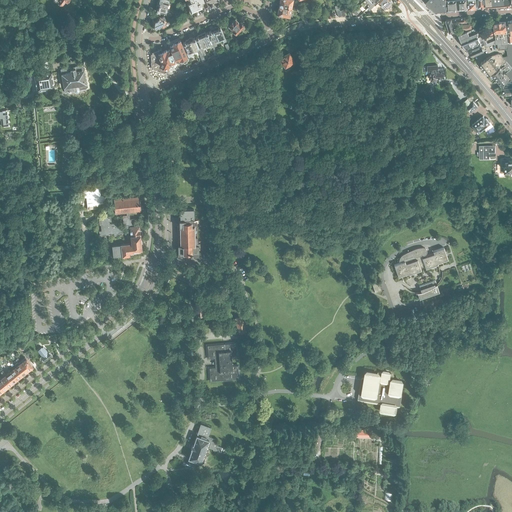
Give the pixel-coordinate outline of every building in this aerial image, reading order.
[(188,0),(189,1),(187,2),(191,11),(202,7),(201,4),(203,3),(204,6),(210,3),(210,4),(211,4),(212,4),(212,3),(212,2),(217,0),(188,0)] [(374,0),(370,5),(367,8),(369,10),(378,1),(381,4),(380,6),(383,8),(384,7),(385,8),(386,7),(387,6),(388,8),(389,8),(391,6),(391,4),(390,3),(391,2),(390,2),(392,1),(391,0),(374,0)] [(424,0),(424,1),(435,11),(445,10),(446,10),(447,10),(445,0),(424,0)] [(445,0),(447,10),(456,9),(455,0),(445,0)] [(455,0),(456,9),(467,8),(466,0),(455,0)] [(467,0),(469,8),(476,8),(475,0),(467,0)] [(475,0),(476,8),(478,7),(480,7),(481,8),(484,8),(485,7),(485,6),(484,0),(475,0)] [(170,8),(157,4),(156,8),(157,8),(156,11),(166,13),(167,11),(169,12),(170,8)] [(279,5),(277,15),(277,16),(278,16),(278,17),(281,17),(282,16),(282,15),(283,15),(289,16),(290,11),(291,7),(279,5)] [(165,23),(168,22),(164,15),(161,17),(160,16),(161,14),(158,13),(157,17),(158,18),(154,19),(153,19),(152,23),(153,23),(154,24),(153,25),(153,27),(154,29),(155,29),(161,26),(162,28),(166,25),(165,23)] [(446,20),(449,32),(455,31),(454,27),(457,27),(457,26),(459,25),(458,23),(467,22),(466,17),(463,18),(457,18),(446,20)] [(240,29),(244,25),(239,20),(238,20),(235,18),(233,20),(231,19),(230,21),(228,19),(225,22),(232,29),(232,30),(238,35),(242,31),(240,29)] [(463,29),(457,31),(459,35),(465,33),(476,29),(476,28),(472,29),(472,24),(462,25),(463,29)] [(214,28),(220,42),(226,39),(220,26),(218,27),(216,27),(214,28)] [(214,44),(220,42),(214,28),(211,29),(211,30),(209,31),(214,44)] [(465,33),(459,35),(461,39),(474,34),(478,33),(476,29),(465,33)] [(201,33),(207,47),(213,45),(207,32),(205,33),(205,32),(201,33)] [(201,50),(207,47),(201,33),(197,35),(198,36),(196,37),(201,50)] [(474,34),(461,39),(463,44),(476,39),(481,37),(480,36),(478,37),(477,35),(478,34),(478,33),(474,34)] [(188,39),(195,53),(200,51),(195,37),(193,38),(191,37),(188,39)] [(476,39),(463,44),(466,47),(479,43),(479,42),(484,40),(484,39),(482,40),(481,37),(476,39)] [(189,56),(195,53),(188,39),(186,40),(185,41),(183,42),(189,56)] [(153,54),(151,54),(151,67),(153,67),(152,68),(165,73),(165,72),(166,73),(167,69),(173,67),(172,63),(180,59),(181,63),(183,62),(184,63),(187,62),(187,61),(189,60),(180,40),(178,41),(178,40),(174,41),(175,43),(173,43),(173,45),(170,46),(172,51),(170,52),(169,49),(166,51),(166,50),(162,52),(161,49),(152,52),(153,54)] [(479,43),(466,47),(469,51),(482,47),(482,46),(486,44),(487,44),(487,43),(486,41),(484,41),(484,40),(479,42),(479,43)] [(498,45),(498,50),(504,49),(505,49),(506,49),(506,50),(507,50),(507,51),(507,55),(507,56),(503,57),(506,61),(511,68),(511,45),(507,44),(501,45),(498,45)] [(482,47),(469,51),(472,56),(484,51),(482,47)] [(290,68),(288,65),(294,62),(289,52),(284,55),(283,53),(277,57),(279,61),(281,65),(283,64),(287,70),(290,68)] [(490,56),(480,63),(483,66),(485,70),(487,72),(489,74),(491,73),(506,61),(503,57),(500,53),(497,53),(495,54),(490,56)] [(506,61),(491,73),(497,80),(511,68),(506,61)] [(81,89),(81,90),(84,89),(86,88),(87,88),(87,87),(88,87),(87,84),(86,84),(86,83),(85,83),(83,71),(84,70),(84,69),(85,69),(84,66),(83,66),(83,65),(82,65),(61,69),(65,92),(74,90),(74,92),(76,93),(78,93),(79,91),(79,89),(81,89)] [(427,66),(422,66),(423,71),(426,71),(426,72),(428,72),(430,72),(431,81),(437,80),(437,79),(444,78),(444,71),(443,71),(443,68),(437,69),(437,65),(427,65),(427,66)] [(511,68),(497,80),(498,82),(501,85),(502,86),(511,85),(511,68)] [(37,91),(54,88),(52,72),(34,75),(35,81),(37,91)] [(511,86),(510,87),(503,87),(503,88),(503,94),(511,94),(511,86)] [(463,109),(467,106),(469,104),(471,103),(468,98),(460,104),(463,109)] [(473,101),(467,107),(471,112),(478,107),(473,101)] [(5,110),(0,110),(0,116),(1,117),(2,126),(8,126),(7,112),(6,112),(5,110)] [(473,124),(472,124),(475,128),(477,130),(476,131),(477,131),(477,130),(477,131),(477,132),(478,131),(478,132),(479,131),(479,132),(483,129),(483,128),(485,126),(490,123),(489,122),(490,121),(488,118),(487,119),(486,118),(485,118),(485,117),(484,116),(483,115),(483,116),(482,116),(481,117),(480,118),(479,118),(478,119),(478,120),(477,120),(476,121),(475,122),(473,123),(473,124)] [(495,145),(479,145),(479,159),(489,159),(489,157),(491,157),(490,153),(495,153),(495,152),(495,145)] [(511,160),(511,159),(502,160),(502,163),(500,164),(500,172),(511,172),(511,160)] [(97,208),(97,206),(107,204),(105,195),(101,195),(100,186),(78,188),(79,198),(86,197),(87,209),(97,208)] [(127,213),(129,213),(141,211),(140,197),(114,199),(115,214),(127,213)] [(200,254),(200,243),(198,243),(198,238),(195,238),(194,209),(180,209),(180,220),(179,220),(179,225),(178,225),(178,226),(177,227),(178,250),(177,250),(177,256),(184,256),(184,255),(186,255),(186,256),(198,256),(199,256),(199,255),(200,255),(200,254)] [(100,217),(99,218),(100,225),(101,225),(102,231),(99,231),(99,235),(101,234),(102,235),(102,237),(106,236),(106,234),(108,234),(108,235),(112,234),(112,233),(114,233),(114,235),(118,235),(118,234),(125,233),(124,228),(130,228),(131,237),(140,237),(140,234),(141,234),(142,233),(142,231),(141,230),(140,230),(139,226),(132,226),(132,222),(134,222),(134,219),(130,219),(129,213),(127,213),(127,215),(123,215),(124,225),(125,225),(125,226),(117,227),(116,222),(113,223),(110,224),(110,221),(111,221),(111,216),(105,217),(105,214),(101,215),(101,216),(100,217)] [(132,243),(112,245),(114,255),(122,254),(122,255),(130,254),(130,253),(133,253),(133,251),(140,250),(140,249),(142,249),(141,245),(141,243),(144,243),(143,240),(141,240),(141,239),(140,237),(131,237),(132,243)] [(438,264),(438,263),(448,259),(446,254),(447,254),(447,251),(445,251),(444,247),(433,251),(434,253),(425,257),(424,255),(425,255),(426,254),(426,253),(427,252),(427,251),(427,250),(427,249),(426,249),(426,248),(425,248),(424,247),(423,247),(422,247),(421,247),(420,247),(418,248),(417,248),(416,248),(415,248),(409,251),(404,254),(402,255),(401,256),(400,257),(400,258),(399,260),(399,261),(401,260),(402,262),(394,264),(394,265),(396,269),(394,269),(395,272),(396,271),(398,276),(398,277),(409,273),(409,274),(414,272),(415,274),(417,273),(418,273),(417,271),(421,270),(420,268),(425,266),(426,268),(430,267),(430,268),(431,268),(433,267),(433,266),(438,264)] [(470,263),(461,266),(463,272),(472,268),(470,263)] [(419,298),(439,291),(435,280),(419,285),(419,286),(421,292),(420,292),(419,292),(417,292),(419,298)] [(378,281),(372,283),(375,292),(381,290),(378,281)] [(249,330),(246,318),(245,315),(235,318),(239,332),(249,330)] [(156,330),(152,324),(148,326),(152,333),(156,330)] [(236,342),(207,345),(208,358),(214,357),(215,362),(213,361),(212,363),(215,364),(215,367),(209,367),(210,380),(239,378),(238,365),(232,365),(232,356),(237,356),(236,342)] [(43,347),(38,351),(42,356),(43,357),(42,357),(45,361),(51,356),(48,352),(47,352),(43,347)] [(19,361),(27,371),(33,367),(25,357),(20,361),(19,361)] [(19,361),(20,361),(18,358),(16,360),(18,362),(14,364),(16,367),(22,375),(27,371),(19,361)] [(11,371),(17,379),(22,375),(16,367),(11,371)] [(6,375),(6,374),(3,370),(1,372),(4,376),(1,378),(8,387),(13,383),(6,375)] [(6,375),(13,383),(17,379),(11,371),(6,374),(6,375)] [(401,381),(392,379),(392,375),(389,374),(389,372),(382,371),(382,373),(378,372),(378,374),(366,372),(362,394),(370,395),(370,399),(366,398),(365,402),(377,404),(377,403),(381,403),(380,411),(394,413),(396,404),(399,405),(399,400),(397,400),(398,394),(399,394),(401,381)] [(187,462),(187,463),(191,465),(190,466),(193,467),(192,467),(193,467),(195,468),(195,467),(197,463),(198,461),(201,462),(206,447),(213,449),(213,450),(216,451),(217,452),(218,453),(220,452),(222,447),(218,446),(216,442),(215,442),(216,439),(207,436),(211,427),(201,424),(198,432),(197,432),(196,433),(197,433),(197,436),(196,436),(193,445),(192,444),(190,443),(188,447),(192,448),(189,458),(188,461),(187,462)] [(10,489),(17,489),(17,480),(9,481),(10,489)]
